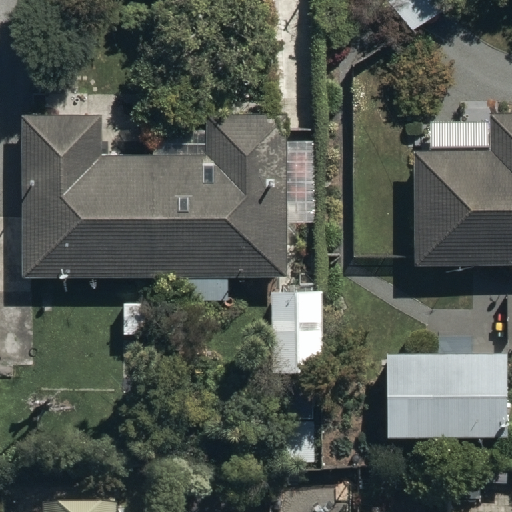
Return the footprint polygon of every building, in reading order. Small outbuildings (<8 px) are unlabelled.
[(411,142),(410,254),(511,255),(511,106),(489,106),(489,143),(411,142)] [(21,107),(22,269),(188,268),(188,297),(231,296),(230,268),(290,268),(289,109),(203,110),(203,151),(101,151),(101,107),(21,107)] [(321,282),(270,282),(270,363),(321,363),(321,282)] [(503,344),(382,342),(381,427),(503,428),(503,344)] [(116,511),(116,497),(45,498),(45,511),(116,511)]
